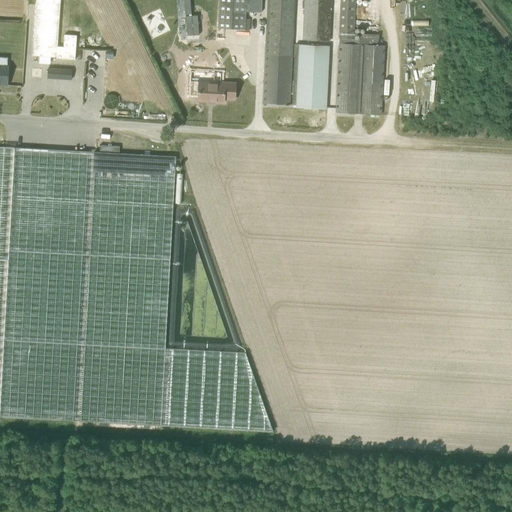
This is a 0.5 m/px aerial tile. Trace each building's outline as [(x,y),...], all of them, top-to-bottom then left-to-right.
[(245,0),(219,0),(218,28),(244,30),(245,0)] [(289,105),(295,0),(268,0),(263,104),(289,105)] [(331,0),(305,0),(303,41),(329,42),(331,0)] [(341,0),(340,39),(353,39),(354,0),(341,0)] [(381,115),(384,46),(378,46),(379,35),(359,34),(359,39),(353,39),(340,39),(340,43),(339,43),(336,113),(381,115)] [(296,45),(292,106),(296,106),(296,107),(301,107),(301,108),(306,108),(306,107),(326,108),(329,47),(296,45)] [(58,53),(37,53),(37,59),(77,60),(78,48),(58,47),(58,53)] [(71,80),(72,70),(48,69),(47,79),(71,80)] [(99,105),(98,70),(87,70),(89,105),(99,105)] [(198,80),(197,101),(206,101),(207,103),(224,104),(224,100),(235,100),(235,82),(198,80)] [(118,98),(117,97),(115,96),(114,95),(112,94),(111,94),(109,94),(108,95),(106,96),(105,97),(104,99),(104,100),(104,102),(104,104),(105,105),(106,107),(107,108),(108,109),(110,109),(112,109),(114,109),(115,108),(116,107),(117,105),(118,104),(118,102),(118,100),(118,98)] [(175,156),(15,148),(0,146),(0,417),(160,427),(273,433),(246,354),(164,350),(175,166),(175,156)]
